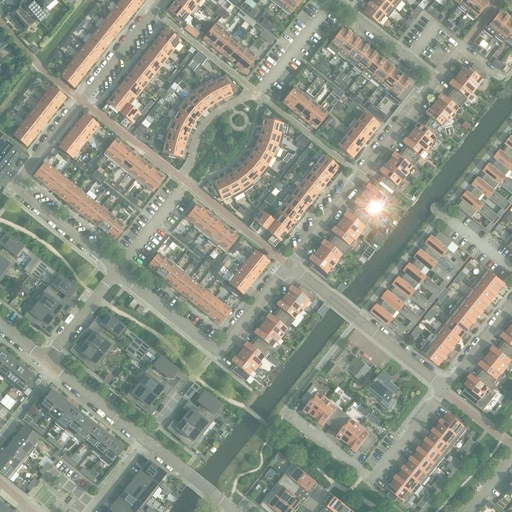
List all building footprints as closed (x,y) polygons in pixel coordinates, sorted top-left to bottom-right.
[(33,0),(35,1),(27,7),(40,22),(48,16),(43,10),(53,0),(33,0)] [(128,0),(120,0),(117,4),(132,16),(138,8),(128,0)] [(199,8),(196,6),(188,0),(176,0),(175,2),(190,14),(189,14),(192,17),(199,8)] [(281,9),(283,6),(287,0),(273,0),(272,2),(281,9)] [(287,0),(283,6),(281,9),(289,16),(302,0),(287,0)] [(373,0),(370,3),(370,4),(385,16),(392,8),(392,7),(382,0),(373,0)] [(382,0),(392,7),(392,8),(395,10),(402,1),(399,0),(382,0)] [(462,0),(459,5),(467,11),(468,11),(476,0),(462,0)] [(476,0),(468,11),(467,11),(465,14),(474,21),(489,3),(484,0),(476,0)] [(189,15),(189,14),(190,14),(175,2),(168,11),(175,17),(174,19),(180,23),(181,22),(183,23),(184,21),(189,15)] [(369,3),(367,6),(368,7),(363,13),(378,25),(385,16),(370,4),(370,3),(369,3)] [(117,4),(110,12),(125,24),(132,16),(117,4)] [(244,10),(249,14),(253,9),(248,5),(244,10)] [(418,6),(414,11),(419,15),(423,10),(418,6)] [(257,13),(253,9),(249,14),(253,18),(257,13)] [(430,14),(435,18),(439,13),(434,9),(430,14)] [(33,24),(20,10),(9,20),(22,34),(33,24)] [(240,11),(236,15),(244,22),(248,18),(240,11)] [(415,20),(419,15),(414,11),(410,16),(415,20)] [(110,12),(104,20),(119,32),(125,24),(110,12)] [(226,12),(223,15),(221,18),(225,20),(229,14),(226,12)] [(482,30),(492,39),(493,37),(496,34),(508,19),(509,19),(509,18),(506,16),(505,17),(499,12),(489,24),(488,23),(482,30)] [(443,17),(439,13),(435,18),(439,22),(443,17)] [(248,18),(244,22),(252,28),(256,24),(248,18)] [(261,24),(265,28),(269,23),(265,19),(261,24)] [(511,22),(509,19),(508,19),(496,34),(493,37),(503,44),(505,41),(511,31),(511,22)] [(104,20),(98,28),(112,40),(119,32),(104,20)] [(204,39),(212,46),(224,31),(224,32),(226,29),(217,22),(204,39)] [(274,27),(269,23),(265,28),(270,32),(274,27)] [(397,33),(401,37),(409,27),(404,23),(397,33)] [(447,28),(451,32),(455,27),(451,23),(447,28)] [(79,26),(72,34),(75,37),(82,29),(79,26)] [(460,30),(455,27),(451,32),(456,35),(460,30)] [(98,28),(91,36),(106,48),(112,40),(98,28)] [(335,55),(338,51),(351,36),(352,35),(348,32),(348,33),(342,29),(331,42),(330,44),(327,47),(327,48),(335,55)] [(165,30),(158,39),(173,50),(174,49),(179,43),(180,42),(179,40),(180,39),(174,34),(173,36),(165,30)] [(212,46),(220,52),(231,38),(224,32),(224,31),(212,46)] [(72,34),(66,43),(69,45),(75,37),(72,34)] [(91,36),(85,45),(100,56),(106,48),(91,36)] [(356,40),(351,36),(338,51),(347,57),(359,42),(359,43),(360,42),(357,39),(356,40)] [(220,52),(228,59),(239,44),(231,38),(220,52)] [(158,39),(152,47),(167,58),(173,50),(158,39)] [(196,50),(185,41),(181,45),(193,54),(196,50)] [(364,47),(359,43),(359,42),(347,57),(345,60),(353,67),(367,49),(368,49),(369,48),(365,46),(364,47)] [(228,59),(236,65),(247,50),(239,44),(228,59)] [(85,45),(78,53),(93,64),(100,56),(85,45)] [(475,50),(480,54),(484,49),(479,45),(475,50)] [(35,46),(30,50),(35,55),(39,51),(35,46)] [(152,47),(146,55),(160,66),(167,58),(152,47)] [(373,53),(368,49),(367,49),(353,67),(362,74),(376,56),(377,55),(374,52),(373,53)] [(489,53),(484,49),(480,54),(485,58),(489,53)] [(249,51),(247,50),(236,65),(245,72),(248,68),(250,69),(254,63),(253,62),(256,57),(255,56),(249,51)] [(78,53),(72,61),(87,73),(93,64),(78,53)] [(146,55),(139,63),(154,74),(160,66),(146,55)] [(381,60),(376,56),(362,74),(361,75),(369,82),(384,63),(385,63),(385,62),(382,59),(381,60)] [(325,57),(320,64),(325,67),(330,61),(325,57)] [(492,64),(497,68),(501,63),(496,59),(492,64)] [(72,61),(66,69),(80,80),(87,73),(72,61)] [(158,77),(154,74),(139,63),(133,71),(148,82),(147,83),(151,86),(158,77)] [(390,67),(385,63),(384,63),(369,82),(378,88),(381,84),(393,69),(393,70),(394,69),(391,66),(390,67)] [(506,67),(501,63),(497,68),(502,72),(506,67)] [(316,69),(321,72),(325,67),(320,64),(316,69)] [(461,71),(457,76),(475,90),(478,86),(477,85),(481,80),(482,81),(485,77),(486,75),(473,65),(469,70),(464,66),(460,70),(461,71)] [(330,71),(325,67),(321,72),(326,76),(330,71)] [(74,89),(80,80),(66,69),(59,77),(74,89)] [(398,74),(393,70),(393,69),(381,84),(389,91),(401,76),(402,76),(402,75),(399,73),(398,74)] [(133,71),(127,79),(141,90),(147,83),(148,82),(133,71)] [(407,80),(402,76),(401,76),(389,91),(398,98),(411,82),(407,79),(407,80)] [(471,94),(475,90),(457,76),(453,81),(452,81),(448,85),(454,89),(450,94),(463,105),(467,99),(466,98),(470,94),(471,94)] [(333,82),(338,86),(342,81),(337,77),(333,82)] [(215,82),(214,82),(222,99),(232,94),(230,89),(232,88),(228,82),(226,83),(224,78),(222,78),(215,81),(215,82)] [(127,79),(120,87),(135,98),(141,90),(127,79)] [(347,85),(342,81),(338,86),(343,90),(347,85)] [(214,104),(222,99),(214,82),(204,88),(214,104)] [(335,88),(329,83),(327,86),(333,91),(335,88)] [(492,86),(498,92),(501,89),(494,83),(492,86)] [(120,87),(114,95),(127,105),(129,106),(135,98),(120,87)] [(52,88),(45,96),(59,107),(65,98),(52,88)] [(204,88),(195,94),(195,95),(207,109),(214,104),(204,88)] [(283,103),(292,110),(303,95),(302,94),(296,89),(294,88),(291,92),(289,91),(285,97),(286,98),(283,103)] [(333,91),(331,93),(339,99),(343,94),(335,88),(333,91)] [(193,91),(184,100),(200,115),(207,109),(195,95),(195,94),(193,91)] [(304,96),(303,95),(292,110),(299,116),(311,101),(314,98),(306,93),(304,96)] [(348,98),(353,102),(357,97),(352,93),(348,98)] [(459,110),(463,105),(450,94),(446,99),(440,95),(437,99),(438,100),(434,105),(451,119),(455,115),(454,114),(458,109),(459,110)] [(114,109),(120,113),(127,105),(114,95),(113,96),(108,102),(102,110),(109,116),(114,109)] [(45,96),(39,104),(52,115),(59,107),(45,96)] [(362,100),(357,97),(353,102),(358,106),(362,100)] [(195,122),(200,115),(184,100),(176,110),(179,112),(179,111),(195,122)] [(299,116),(307,122),(319,108),(311,101),(299,116)] [(367,109),(372,113),(377,107),(372,103),(367,109)] [(39,104),(32,112),(46,123),(52,115),(39,104)] [(140,114),(129,106),(127,105),(120,113),(125,118),(120,124),(127,130),(131,125),(134,122),(139,116),(138,116),(140,114)] [(448,123),(451,119),(434,105),(429,111),(428,110),(425,114),(430,118),(426,123),(440,134),(444,128),(443,128),(447,123),(448,123)] [(381,111),(377,107),(372,113),(377,117),(381,111)] [(327,114),(319,108),(307,122),(316,129),(327,114)] [(190,130),(195,122),(179,111),(179,112),(173,121),(190,130)] [(32,112),(26,120),(39,131),(46,123),(32,112)] [(364,113),(358,121),(357,122),(372,133),(379,125),(364,113)] [(85,115),(78,124),(91,134),(98,126),(85,115)] [(165,131),(169,132),(186,138),(190,130),(173,121),(170,119),(165,131)] [(264,120),(261,131),(280,135),(280,133),(281,133),(282,126),(282,124),(277,123),(277,121),(270,119),(269,121),(264,120)] [(348,128),(351,130),(366,141),(372,133),(357,122),(358,121),(355,119),(348,128)] [(26,120),(20,128),(33,138),(39,131),(26,120)] [(415,129),(411,134),(428,148),(432,144),(431,143),(434,138),(435,139),(440,134),(426,123),(423,128),(417,124),(414,128),(415,129)] [(78,124),(72,132),(85,142),(91,134),(78,124)] [(27,147),(33,138),(20,128),(13,136),(27,147)] [(351,130),(345,138),(359,149),(366,141),(351,130)] [(261,131),(259,140),(277,146),(280,135),(261,131)] [(72,132),(65,140),(79,150),(85,142),(72,132)] [(184,147),(186,138),(169,132),(166,143),(184,147)] [(407,147),(403,152),(417,163),(421,157),(420,157),(424,152),(425,153),(428,148),(411,134),(406,140),(405,139),(402,143),(407,147)] [(3,135),(0,139),(0,163),(3,166),(7,160),(13,164),(21,154),(16,150),(17,148),(11,143),(9,145),(6,142),(8,139),(3,135)] [(508,147),(503,153),(511,160),(511,137),(505,144),(508,147)] [(352,158),(359,149),(345,138),(344,139),(343,139),(339,145),(338,146),(339,148),(338,149),(343,154),(345,152),(352,158)] [(72,158),(79,150),(65,140),(59,148),(72,158)] [(103,155),(112,162),(124,146),(115,140),(103,155)] [(280,147),(277,146),(259,140),(255,148),(272,156),(272,157),(275,158),(280,147)] [(181,158),(184,147),(166,143),(165,144),(163,152),(164,152),(163,154),(169,155),(168,157),(175,159),(176,156),(181,158)] [(112,162),(119,168),(131,153),(124,146),(112,162)] [(266,166),(272,157),(272,156),(255,148),(251,155),(266,166)] [(497,160),(492,167),(504,177),(509,170),(511,172),(511,160),(503,153),(500,150),(494,158),(497,160)] [(392,158),(387,163),(405,177),(408,173),(407,172),(411,167),(412,168),(417,163),(403,152),(399,157),(394,153),(391,157),(392,158)] [(119,168),(127,174),(139,159),(131,153),(119,168)] [(298,155),(295,153),(286,164),(289,166),(298,155)] [(259,175),(266,166),(251,155),(245,162),(259,175)] [(317,164),(316,165),(331,177),(338,168),(331,162),(332,160),(326,155),(325,157),(323,156),(322,158),(322,157),(317,164)] [(127,174),(135,181),(147,166),(139,159),(127,174)] [(245,162),(239,169),(251,183),(259,175),(245,162)] [(34,176),(42,183),(53,170),(45,163),(34,176)] [(401,182),(405,177),(387,163),(383,169),(382,168),(379,172),(384,176),(380,182),(393,192),(398,186),(397,186),(400,181),(401,182)] [(486,174),(481,180),(481,181),(493,190),(498,184),(511,194),(511,196),(508,202),(511,205),(511,203),(511,182),(504,177),(492,167),(489,164),(483,172),(486,174)] [(316,165),(310,173),(325,185),(331,177),(316,165)] [(135,181),(143,187),(156,172),(147,166),(135,181)] [(239,169),(232,174),(242,190),(251,183),(239,169)] [(42,183),(50,189),(61,176),(53,170),(42,183)] [(302,179),(304,181),(318,193),(325,185),(310,173),(308,171),(302,179)] [(164,179),(156,172),(143,187),(144,187),(145,186),(153,192),(156,188),(158,190),(163,184),(161,182),(164,179)] [(232,195),(242,190),(232,174),(224,178),(232,195)] [(50,189),(58,196),(69,182),(61,176),(50,189)] [(230,196),(232,195),(224,178),(214,183),(216,188),(214,189),(217,196),(219,195),(222,200),(223,199),(224,200),(230,197),(230,196)] [(475,188),(470,194),(477,200),(483,194),(502,209),(497,216),(500,218),(511,205),(508,202),(493,190),(481,181),(481,180),(478,178),(472,185),(475,188)] [(304,181),(297,189),(312,200),(318,193),(304,181)] [(58,196),(66,202),(77,189),(69,182),(58,196)] [(366,190),(362,195),(380,209),(383,205),(382,204),(386,199),(387,200),(391,195),(377,183),(374,188),(369,184),(365,189),(366,190)] [(66,202),(74,208),(85,195),(77,189),(66,202)] [(297,189),(291,197),(306,208),(312,200),(297,189)] [(476,211),(491,223),(485,230),(489,233),(500,218),(497,216),(477,200),(470,194),(467,192),(461,199),(464,202),(459,208),(471,218),(476,211)] [(74,208),(82,215),(93,202),(85,195),(74,208)] [(282,203),(285,205),(299,216),(306,208),(291,197),(289,195),(282,203)] [(358,208),(355,212),(371,225),(375,220),(371,217),(375,212),(376,213),(380,209),(362,195),(358,200),(357,199),(353,204),(358,208)] [(82,215),(90,221),(101,208),(93,202),(82,215)] [(193,227),(205,212),(197,205),(192,207),(188,213),(189,215),(186,218),(194,225),(193,227)] [(285,205),(278,213),(293,224),(299,216),(285,205)] [(90,221),(98,228),(109,214),(101,208),(90,221)] [(193,227),(201,233),(213,218),(205,212),(193,227)] [(262,227),(267,231),(274,222),(272,221),(272,220),(261,212),(260,213),(255,219),(253,222),(250,226),(249,227),(256,233),(262,227)] [(370,225),(371,225),(355,212),(351,216),(346,213),(343,217),(344,218),(340,223),(357,237),(361,233),(360,232),(363,227),(364,228),(368,223),(370,225)] [(278,213),(272,220),(272,221),(274,222),(287,232),(293,224),(278,213)] [(98,228),(106,234),(117,221),(109,214),(98,228)] [(394,214),(391,218),(397,223),(400,219),(394,214)] [(508,225),(511,220),(507,216),(503,221),(508,225)] [(201,233),(209,240),(221,224),(213,218),(201,233)] [(125,227),(117,221),(106,234),(114,241),(119,238),(124,233),(122,231),(125,227)] [(286,234),(287,232),(274,222),(267,231),(272,235),(267,242),(274,248),(281,240),(286,234)] [(354,241),(357,237),(340,223),(335,228),(334,228),(331,232),(336,236),(332,240),(348,253),(352,248),(349,245),(353,240),(354,241)] [(209,240),(217,246),(229,231),(221,224),(209,240)] [(499,225),(495,230),(500,234),(504,229),(499,225)] [(26,272),(30,276),(42,262),(0,228),(0,235),(2,237),(1,238),(4,241),(1,245),(18,259),(23,253),(32,260),(23,270),(26,272)] [(383,231),(381,233),(386,237),(389,232),(385,229),(383,231)] [(425,244),(429,246),(441,256),(455,267),(459,270),(465,263),(447,249),(452,242),(437,230),(436,230),(439,233),(434,239),(431,236),(425,244)] [(237,238),(229,231),(217,246),(225,253),(237,238)] [(378,231),(372,240),(379,245),(386,237),(381,233),(378,231)] [(344,258),(348,253),(332,240),(329,244),(324,241),(320,245),(321,246),(317,251),(335,265),(338,261),(337,260),(341,255),(344,258)] [(414,257),(418,260),(426,266),(444,281),(448,284),(459,270),(455,267),(450,274),(436,263),(441,256),(429,246),(425,244),(420,250),(414,257)] [(369,247),(362,256),(367,260),(374,251),(369,247)] [(0,273),(1,274),(6,268),(9,270),(15,263),(0,250),(0,273)] [(255,251),(248,260),(262,270),(268,262),(255,251)] [(331,269),(335,265),(317,251),(313,256),(312,256),(308,260),(313,264),(309,268),(326,281),(330,276),(326,273),(330,269),(331,269)] [(148,267),(156,273),(166,260),(158,254),(155,257),(153,256),(149,262),(148,267)] [(212,263),(207,259),(202,265),(207,269),(212,263)] [(156,273),(164,280),(174,267),(166,260),(156,273)] [(248,260),(242,268),(255,278),(262,270),(248,260)] [(403,271),(407,274),(407,273),(419,284),(433,295),(437,298),(441,293),(445,288),(448,284),(444,281),(439,287),(421,273),(426,266),(418,260),(413,266),(409,264),(403,271)] [(76,289),(42,262),(30,276),(35,279),(37,281),(46,271),(55,278),(50,284),(66,298),(70,293),(71,295),(76,289)] [(469,263),(465,268),(470,272),(474,267),(469,263)] [(164,280),(172,286),(182,273),(174,267),(164,280)] [(242,268),(236,276),(249,286),(255,278),(242,268)] [(489,271),(482,280),(481,281),(497,293),(498,293),(502,287),(503,288),(506,285),(489,271)] [(462,272),(458,277),(463,281),(467,276),(462,272)] [(172,286),(180,293),(190,279),(182,273),(172,286)] [(392,285),(396,287),(408,297),(426,311),(437,298),(433,295),(428,301),(414,290),(419,284),(407,273),(407,274),(402,280),(398,277),(392,285)] [(243,294),(249,286),(236,276),(229,284),(243,294)] [(459,286),(463,281),(458,277),(454,282),(459,286)] [(471,288),(474,290),(490,303),(490,302),(495,296),(496,297),(499,294),(498,293),(497,293),(481,281),(482,280),(479,278),(471,288)] [(180,293),(188,299),(198,286),(190,279),(180,293)] [(341,283),(336,289),(341,293),(346,287),(341,283)] [(289,291),(285,297),(302,311),(306,306),(305,306),(309,301),(312,303),(316,298),(300,285),(296,290),(292,286),(288,291),(289,291)] [(188,299),(196,305),(206,292),(198,286),(188,299)] [(382,299),(385,301),(398,311),(411,322),(415,325),(421,318),(403,304),(408,297),(396,287),(391,294),(387,291),(382,299)] [(44,298),(38,304),(54,317),(58,311),(57,310),(60,306),(59,305),(62,301),(47,288),(41,295),(44,298)] [(450,292),(445,288),(441,293),(446,297),(450,292)] [(474,290),(467,299),(483,312),(483,311),(488,306),(489,306),(491,303),(490,302),(490,303),(474,290)] [(196,305),(204,312),(214,298),(206,292),(196,305)] [(442,302),(446,297),(441,293),(437,298),(442,302)] [(464,296),(457,306),(475,321),(476,320),(480,315),(481,315),(484,312),(483,311),(483,312),(467,299),(464,296)] [(307,314),(302,311),(285,297),(281,302),(280,301),(276,306),(281,309),(277,314),(291,325),(296,328),(307,314)] [(14,298),(9,304),(13,308),(18,302),(14,298)] [(204,312),(212,318),(222,305),(214,298),(204,312)] [(133,300),(129,306),(132,308),(133,309),(138,304),(133,300)] [(404,339),(415,325),(411,322),(406,328),(392,317),(398,311),(385,301),(380,307),(377,305),(371,312),(404,339)] [(50,322),(54,317),(38,304),(33,311),(30,309),(24,317),(33,324),(34,324),(40,328),(44,324),(45,325),(48,321),(50,322)] [(324,304),(316,313),(322,318),(329,308),(324,304)] [(230,312),(222,305),(212,318),(220,325),(230,312)] [(140,306),(136,311),(140,315),(144,309),(140,306)] [(449,315),(452,317),(468,330),(473,324),(474,325),(477,321),(476,320),(475,321),(457,306),(449,315)] [(433,308),(429,313),(434,317),(437,312),(433,308)] [(430,322),(434,317),(429,313),(425,318),(430,322)] [(287,330),(291,325),(277,314),(274,318),(269,314),(266,319),(267,320),(262,325),(280,339),(283,335),(282,334),(286,329),(287,330)] [(127,353),(132,356),(143,343),(109,315),(104,321),(106,322),(102,326),(119,340),(124,333),(133,341),(125,351),(127,353)] [(452,317),(445,326),(461,339),(466,333),(467,334),(469,330),(468,330),(452,317)] [(434,333),(437,336),(438,335),(454,348),(458,342),(459,343),(462,340),(461,339),(445,326),(442,324),(434,333)] [(276,343),(280,339),(262,325),(258,330),(257,329),(254,334),(258,337),(255,342),(271,355),(275,350),(272,347),(275,342),(276,343)] [(418,327),(414,331),(419,335),(423,331),(418,327)] [(506,342),(502,346),(511,353),(511,330),(510,329),(505,334),(504,334),(501,338),(506,342)] [(91,337),(87,343),(102,355),(107,349),(110,351),(116,343),(100,331),(97,335),(96,335),(92,339),(91,337)] [(415,340),(419,335),(414,331),(410,336),(415,340)] [(437,336),(430,344),(446,357),(447,357),(451,351),(452,352),(455,349),(454,348),(438,335),(437,336)] [(271,355),(255,342),(251,346),(247,342),(243,347),(244,348),(240,353),(257,367),(261,363),(260,362),(264,357),(265,358),(268,353),(271,355)] [(448,358),(447,357),(446,357),(430,344),(428,342),(420,352),(439,367),(444,360),(445,361),(448,358)] [(97,362),(102,355),(87,343),(82,348),(84,349),(81,353),(82,354),(78,359),(84,364),(83,364),(93,372),(100,364),(97,362)] [(189,379),(143,343),(132,356),(136,360),(139,362),(147,352),(156,359),(151,365),(168,379),(171,374),(175,377),(176,376),(185,384),(189,379)] [(492,352),(487,357),(505,371),(508,367),(507,366),(511,361),(511,353),(502,346),(499,350),(494,347),(491,351),(492,352)] [(2,352),(0,350),(0,366),(9,355),(4,351),(2,352)] [(254,371),(257,367),(240,353),(236,358),(235,357),(231,362),(236,366),(231,371),(245,382),(250,376),(249,375),(253,370),(254,371)] [(14,359),(9,355),(0,366),(0,375),(4,379),(17,364),(13,361),(14,359)] [(271,356),(267,360),(275,366),(279,362),(271,356)] [(501,376),(505,371),(487,357),(483,363),(482,362),(479,366),(483,370),(480,374),(494,385),(497,380),(500,375),(501,376)] [(360,380),(370,369),(361,362),(351,373),(360,380)] [(20,367),(17,364),(4,379),(13,386),(27,369),(21,365),(20,367)] [(32,374),(27,369),(13,386),(23,393),(27,388),(32,382),(35,378),(31,375),(32,374)] [(145,379),(140,385),(155,397),(159,392),(158,391),(161,387),(160,386),(164,381),(148,369),(142,376),(145,379)] [(105,378),(110,382),(114,377),(108,372),(104,377),(105,378)] [(369,388),(383,400),(381,403),(389,410),(395,403),(391,400),(399,391),(389,382),(392,379),(383,372),(369,388)] [(496,387),(494,385),(480,374),(476,379),(472,375),(468,379),(469,380),(465,386),(467,388),(461,395),(483,412),(496,395),(492,392),(496,387)] [(200,404),(197,409),(213,421),(218,414),(216,412),(221,405),(194,384),(190,388),(200,396),(199,397),(203,399),(199,404),(200,404)] [(309,414),(314,418),(328,400),(324,397),(323,398),(318,394),(321,391),(313,384),(300,401),(308,406),(304,411),(308,415),(309,414)] [(151,403),(155,397),(140,385),(134,392),(132,389),(125,398),(135,405),(141,409),(145,405),(146,406),(149,402),(151,403)] [(44,393),(41,396),(45,399),(50,393),(46,390),(44,393)] [(39,407),(48,414),(62,397),(56,393),(55,394),(51,391),(50,393),(45,399),(39,407)] [(48,414),(57,421),(69,406),(66,403),(67,401),(62,397),(48,414)] [(9,404),(3,399),(0,402),(6,408),(9,404)] [(333,404),(328,400),(314,418),(320,422),(319,423),(323,427),(327,422),(334,427),(345,413),(337,408),(337,409),(332,405),(333,404)] [(55,424),(64,431),(79,411),(74,407),(73,409),(69,406),(57,421),(55,424)] [(207,428),(213,421),(197,409),(194,413),(193,412),(189,416),(188,415),(184,420),(199,433),(204,426),(207,428)] [(365,410),(361,414),(366,418),(370,414),(365,410)] [(73,438),(75,435),(87,420),(84,417),(85,416),(79,411),(64,431),(73,438)] [(352,419),(345,413),(334,427),(340,433),(337,437),(341,441),(342,440),(347,444),(361,426),(357,423),(356,424),(351,420),(352,419)] [(439,423),(440,424),(441,424),(459,439),(467,429),(448,414),(443,420),(442,419),(439,423)] [(91,423),(87,420),(75,435),(84,442),(97,426),(92,421),(91,423)] [(194,439),(199,433),(184,420),(179,425),(181,427),(178,431),(179,432),(175,436),(181,441),(180,442),(190,449),(197,441),(194,439)] [(28,426),(35,431),(38,427),(31,422),(28,426)] [(452,448),(459,439),(441,424),(440,424),(436,430),(435,429),(432,432),(433,433),(452,448)] [(24,426),(18,435),(32,446),(39,438),(24,426)] [(102,430),(97,426),(84,442),(93,449),(105,434),(101,431),(102,430)] [(365,430),(361,426),(347,444),(352,448),(352,449),(356,453),(360,448),(367,454),(378,440),(370,434),(369,435),(365,431),(365,430)] [(44,432),(38,427),(35,431),(41,436),(44,432)] [(424,442),(425,443),(426,442),(445,458),(452,448),(433,433),(428,439),(427,438),(424,442)] [(90,452),(99,459),(115,440),(110,436),(109,437),(105,434),(93,449),(90,452)] [(18,435),(11,443),(29,456),(30,455),(35,448),(32,446),(18,435)] [(46,440),(52,445),(55,441),(49,437),(46,440)] [(470,439),(466,444),(470,447),(474,442),(470,439)] [(120,444),(115,440),(99,459),(109,467),(123,449),(119,445),(120,444)] [(62,447),(55,441),(52,445),(59,451),(62,447)] [(417,451),(418,452),(437,467),(445,458),(426,442),(425,443),(421,448),(420,448),(417,451)] [(11,443),(5,451),(22,464),(29,456),(11,443)] [(466,452),(470,447),(466,444),(462,448),(466,452)] [(0,459),(16,472),(22,464),(5,451),(0,456),(0,459)] [(409,461),(410,461),(411,461),(430,476),(437,467),(418,452),(413,458),(412,457),(409,461)] [(61,457),(68,462),(71,459),(64,453),(61,457)] [(455,458),(451,463),(455,466),(459,461),(455,458)] [(0,473),(9,481),(16,472),(0,459),(0,473)] [(77,464),(71,459),(68,462),(74,467),(77,464)] [(145,466),(141,472),(157,484),(160,480),(163,482),(168,477),(148,461),(144,465),(145,466)] [(402,470),(403,471),(403,470),(422,486),(430,476),(411,461),(410,461),(406,467),(405,466),(402,470)] [(451,471),(455,466),(451,463),(447,467),(451,471)] [(293,464),(282,478),(299,492),(303,487),(309,492),(311,488),(314,491),(319,485),(293,464)] [(79,472),(86,477),(89,473),(82,468),(79,472)] [(394,479),(395,480),(396,480),(415,495),(422,486),(403,470),(403,471),(398,477),(397,476),(394,479)] [(135,477),(132,481),(152,497),(160,487),(157,484),(141,472),(136,477),(135,477)] [(95,478),(89,473),(86,477),(92,482),(95,478)] [(440,476),(436,481),(440,485),(444,480),(440,476)] [(295,496),(299,492),(282,478),(271,492),(295,511),(297,511),(301,507),(298,505),(301,501),(295,496)] [(407,505),(415,495),(396,480),(395,480),(391,486),(390,485),(387,489),(391,492),(398,498),(407,505)] [(130,486),(125,491),(144,506),(152,497),(132,481),(129,485),(130,486)] [(437,490),(440,485),(436,481),(432,486),(437,490)] [(120,496),(116,501),(130,511),(139,511),(144,506),(125,491),(121,497),(120,496)] [(295,511),(271,492),(260,506),(266,511),(295,511)] [(391,492),(387,496),(387,497),(394,502),(394,503),(398,498),(391,492)] [(425,495),(421,500),(425,504),(429,499),(425,495)] [(333,511),(353,511),(334,496),(329,502),(332,505),(329,508),(333,511)] [(421,508),(425,504),(421,500),(417,505),(421,508)] [(114,506),(110,511),(130,511),(116,501),(113,505),(114,506)] [(488,501),(484,505),(491,510),(494,506),(488,501)] [(499,501),(496,504),(503,510),(506,506),(499,501)]
